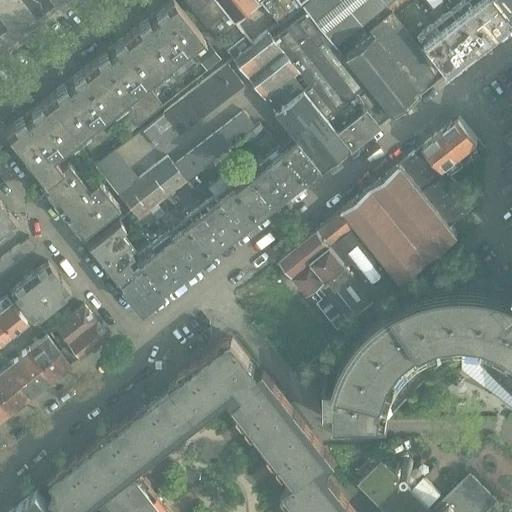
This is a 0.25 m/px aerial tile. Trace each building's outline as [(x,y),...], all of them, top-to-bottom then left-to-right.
[(130,31),(161,70),(203,36),(174,0),(169,0),(155,12),(158,16),(151,22),(147,18),(130,31)] [(237,22),(218,0),(188,0),(216,35),(215,36),(233,58),(293,133),(321,167),(349,146),(391,112),(346,55),(344,56),(335,44),(389,0),(311,0),(303,6),(306,9),(272,36),(267,30),(253,41),(237,22)] [(259,0),(218,0),(237,22),(253,41),(267,30),(277,22),(259,0)] [(298,0),(259,0),(277,22),(301,3),(298,0)] [(463,0),(451,10),(478,45),(493,33),(468,0),(463,0)] [(468,0),(493,33),(511,20),(495,0),(468,0)] [(511,0),(495,0),(511,20),(511,18),(511,0)] [(451,10),(435,23),(461,58),(478,45),(451,10)] [(346,55),(391,112),(441,73),(391,11),(370,28),(374,33),(346,55)] [(461,58),(435,23),(417,37),(444,71),(461,58)] [(90,63),(121,102),(139,125),(165,104),(147,81),(161,70),(130,31),(114,44),(117,49),(109,55),(106,50),(90,63)] [(47,97),(78,136),(121,102),(90,63),(72,77),(76,81),(68,88),(65,83),(47,97)] [(164,112),(179,132),(242,84),(226,64),(163,111),(164,112)] [(5,130),(44,179),(64,164),(56,154),(78,136),(47,97),(30,110),(34,115),(26,121),(23,116),(5,130)] [(367,326),(354,341),(343,362),(334,383),(328,382),(328,377),(325,377),(326,412),(328,412),(329,418),(336,418),(336,421),(335,421),(335,423),(389,422),(389,420),(388,420),(461,343),(462,369),(511,405),(511,102),(509,105),(511,108),(511,106),(511,131),(502,139),(504,141),(505,140),(511,148),(511,160),(501,169),(503,171),(504,170),(511,179),(511,198),(509,201),(510,203),(511,202),(511,201),(511,285),(505,291),(500,290),(495,288),(476,285),(456,285),(437,287),(418,293),(399,301),(382,312),(367,326)] [(243,108),(174,162),(186,177),(255,123),(243,108)] [(164,112),(144,129),(158,148),(179,132),(164,112)] [(442,129),(468,162),(487,147),(486,146),(485,147),(479,139),(478,139),(459,116),(442,129)] [(423,144),(451,176),(456,171),(458,174),(459,173),(457,171),(468,162),(442,129),(423,144)] [(278,144),(305,179),(321,167),(293,133),(278,144)] [(278,144),(254,163),(281,198),(305,179),(278,144)] [(400,162),(450,225),(476,204),(451,176),(423,144),(400,162)] [(95,163),(120,195),(140,179),(115,148),(95,163)] [(169,155),(140,179),(120,195),(138,216),(188,178),(186,177),(174,162),(169,155)] [(39,182),(60,208),(91,184),(70,159),(64,164),(44,179),(39,182)] [(400,162),(373,183),(430,256),(458,235),(450,225),(400,162)] [(230,182),(258,217),(281,198),(254,163),(230,182)] [(99,177),(91,184),(60,208),(81,235),(120,204),(99,177)] [(230,182),(207,200),(234,235),(258,217),(230,182)] [(373,183),(345,205),(403,278),(430,256),(373,183)] [(0,199),(0,237),(5,234),(4,232),(17,222),(0,199)] [(207,200),(183,219),(211,253),(234,235),(207,200)] [(165,213),(157,203),(149,210),(157,220),(165,213)] [(316,228),(373,302),(403,278),(345,205),(316,228)] [(87,243),(117,281),(135,265),(128,255),(134,250),(118,231),(126,225),(120,218),(115,221),(112,218),(100,227),(103,230),(87,243)] [(160,237),(188,271),(211,253),(183,219),(160,237)] [(310,292),(339,328),(373,302),(316,228),(282,256),(285,260),(310,292)] [(20,243),(27,253),(36,246),(29,236),(20,243)] [(142,261),(164,289),(188,271),(160,237),(138,255),(142,261)] [(20,243),(0,258),(0,259),(8,269),(27,253),(20,243)] [(10,290),(32,318),(70,289),(48,260),(34,271),(33,270),(22,278),(23,280),(10,290)] [(236,294),(236,295),(236,296),(236,297),(296,372),(343,334),(339,328),(310,292),(285,260),(254,284),(251,280),(237,291),(237,292),(236,292),(236,293),(236,294)] [(142,261),(135,265),(117,281),(139,309),(164,289),(142,261)] [(0,304),(4,310),(0,313),(0,317),(13,334),(28,322),(7,296),(0,301),(0,304)] [(49,331),(60,346),(95,318),(84,304),(49,331)] [(0,343),(13,334),(0,317),(0,343)] [(95,318),(60,346),(72,361),(108,334),(95,318)] [(46,333),(30,346),(42,361),(58,348),(46,333)] [(54,509),(57,511),(79,511),(76,508),(95,493),(105,494),(106,485),(125,470),(134,471),(135,462),(176,430),(153,400),(232,338),(230,335),(229,336),(226,335),(218,341),(220,343),(199,359),(198,357),(190,363),(190,366),(189,367),(186,367),(179,372),(180,374),(159,390),(158,389),(150,394),(150,398),(149,398),(146,398),(138,404),(140,405),(119,421),(118,420),(111,425),(110,429),(109,429),(106,429),(99,435),(100,436),(80,453),(78,451),(71,456),(71,460),(70,460),(66,460),(59,466),(60,468),(49,476),(36,486),(39,489),(54,509)] [(153,400),(176,430),(180,435),(227,399),(231,404),(234,401),(263,378),(269,374),(265,368),(259,373),(232,338),(153,400)] [(13,359),(25,374),(38,364),(42,361),(30,346),(13,359)] [(58,348),(42,361),(38,364),(50,379),(70,364),(58,348)] [(0,369),(0,374),(10,386),(18,380),(25,374),(13,359),(0,369)] [(18,380),(30,395),(50,379),(38,364),(25,374),(18,380)] [(0,393),(10,386),(0,374),(0,393)] [(358,511),(330,475),(331,464),(337,460),(269,374),(263,378),(234,401),(296,481),(293,483),(284,489),(301,511),(358,511)] [(0,393),(0,399),(9,411),(30,395),(18,380),(10,386),(0,393)] [(0,399),(0,418),(9,411),(0,399)] [(370,458),(357,472),(363,478),(358,482),(388,511),(480,511),(494,499),(471,475),(437,508),(441,511),(436,511),(412,488),(383,458),(376,465),(370,458)] [(426,475),(416,485),(432,502),(442,492),(426,475)] [(108,499),(103,503),(109,511),(166,511),(138,476),(130,482),(129,481),(114,493),(115,494),(108,499)] [(54,509),(39,489),(38,490),(9,511),(57,511),(54,509)]
